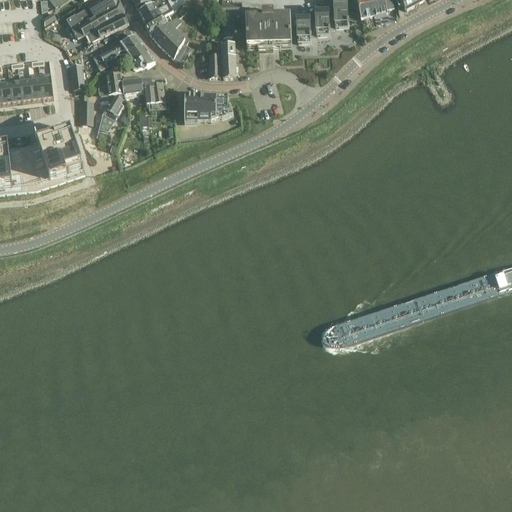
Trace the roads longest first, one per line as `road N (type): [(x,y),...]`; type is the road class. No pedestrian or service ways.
road 1 (tertiary): [(314,104),(243,148),(0,251)]
road 2 (tertiary): [(457,0),(383,41),(314,104)]
road 3 (residential): [(123,0),(164,62),(187,79),(206,87),(253,84)]
road 4 (unknown): [(333,5),(205,2)]
